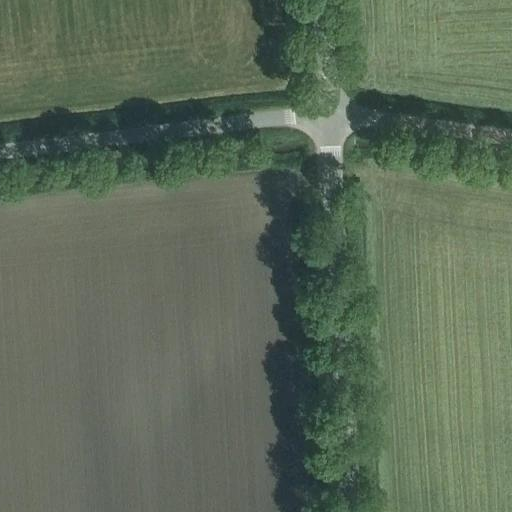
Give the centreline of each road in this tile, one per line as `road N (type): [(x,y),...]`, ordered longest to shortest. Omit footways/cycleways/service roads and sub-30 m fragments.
road 1 (unclassified): [(346,511),(324,117)]
road 2 (unclassified): [(0,152),(324,117)]
road 3 (unclassified): [(324,117),(511,142)]
